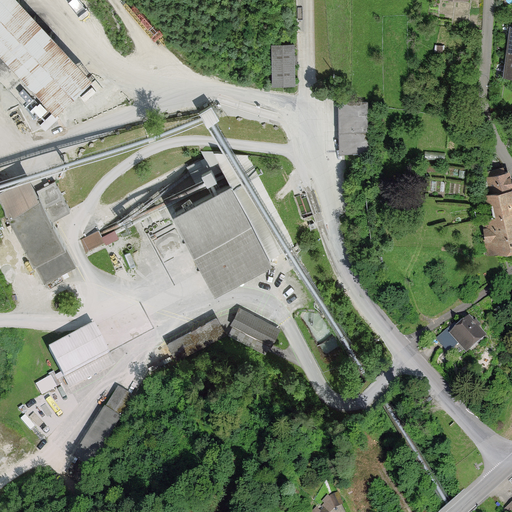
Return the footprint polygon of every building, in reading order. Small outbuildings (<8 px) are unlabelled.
[(91,74),(20,0),(0,0),(0,46),(56,106),(91,74)] [(511,25),(503,76),(511,77),(511,25)] [(294,43),(273,43),(273,85),(294,85),(294,43)] [(369,98),(339,97),(338,149),(367,150),(369,98)] [(202,106),(210,119),(222,112),(215,99),(202,106)] [(237,165),(220,154),(231,175),(174,204),(216,284),(281,249),(237,165)] [(485,173),(486,179),(506,174),(504,168),(485,173)] [(486,179),(490,196),(511,190),(511,178),(511,173),(506,174),(505,175),(486,179)] [(58,216),(74,208),(57,177),(41,186),(58,216)] [(0,194),(0,196),(43,280),(76,263),(32,178),(0,194)] [(511,190),(490,196),(477,199),(489,258),(511,253),(511,190)] [(121,236),(118,229),(104,235),(101,229),(85,237),(91,250),(121,236)] [(256,313),(241,305),(231,323),(247,331),(256,313)] [(487,333),(469,313),(439,339),(448,350),(459,341),(466,350),(487,333)] [(222,331),(214,315),(169,338),(177,354),(222,331)] [(49,348),(63,375),(110,351),(96,323),(49,348)] [(38,381),(42,393),(59,387),(55,375),(38,381)] [(135,395),(118,385),(75,454),(91,464),(135,395)] [(329,511),(334,508),(342,504),(337,492),(328,495),(310,511),(329,511)] [(511,511),(511,501),(502,510),(504,511),(511,511)]
